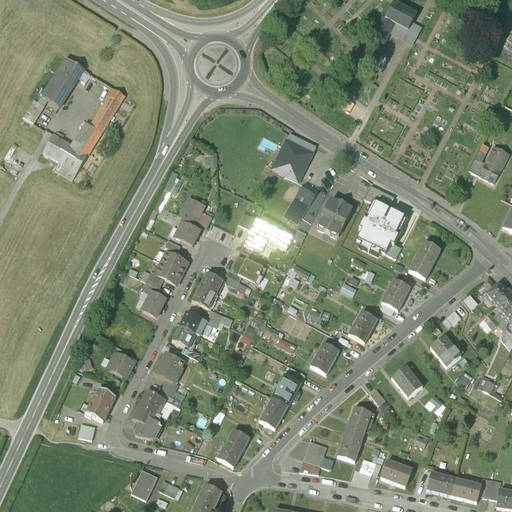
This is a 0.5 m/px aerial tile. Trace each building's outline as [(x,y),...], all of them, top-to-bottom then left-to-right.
[(416,18),(393,6),(385,19),(383,18),(359,63),(371,70),(388,37),(412,50),(422,31),(412,26),(416,18)] [(485,42),(470,35),(466,44),(480,51),(485,42)] [(82,72),(66,61),(55,78),(60,82),(72,89),(82,72)] [(72,89),(60,82),(47,103),(59,110),(72,89)] [(113,92),(89,129),(101,137),(124,99),(113,92)] [(44,109),(34,103),(23,121),(33,127),(44,109)] [(101,137),(89,129),(76,151),(88,158),(101,137)] [(76,151),(53,137),(43,155),(63,167),(58,175),(72,183),(77,176),(88,158),(76,151)] [(315,150),(289,137),(287,142),(271,172),(297,185),(298,185),(306,168),(313,155),(315,150)] [(487,151),(481,148),(468,174),(475,178),(482,165),(481,165),(487,151)] [(507,158),(492,151),(484,167),(484,166),(478,179),(493,187),(507,158)] [(270,171),(275,160),(270,158),(266,169),(270,171)] [(316,195),(303,187),(303,188),(295,201),(304,207),(308,209),(316,195)] [(371,205),(372,203),(377,205),(382,194),(371,188),(364,201),(371,205)] [(304,207),(295,201),(284,217),(297,225),(301,219),(297,217),(304,207)] [(184,213),(198,220),(203,209),(190,202),(184,213)] [(337,205),(330,202),(317,227),(324,230),(323,233),(330,236),(331,234),(337,237),(351,213),(342,208),(344,206),(338,203),(337,205)] [(389,211),(377,205),(372,203),(371,205),(359,230),(362,232),(356,243),(385,257),(390,247),(393,248),(394,247),(407,221),(391,212),(389,216),(387,215),(389,211)] [(154,205),(142,230),(147,233),(160,208),(154,205)] [(511,209),(502,231),(511,235),(511,209)] [(181,219),(184,221),(184,220),(195,225),(198,220),(184,213),(181,219)] [(247,231),(253,221),(242,216),(237,226),(247,231)] [(195,225),(184,220),(184,221),(178,233),(182,235),(179,242),(191,248),(199,234),(192,231),(195,225)] [(292,240),(253,221),(247,231),(250,233),(243,248),(261,256),(267,243),(278,248),(277,249),(285,253),(292,240)] [(295,234),(292,240),(302,245),(305,239),(295,234)] [(165,250),(177,256),(180,250),(168,244),(165,250)] [(439,253),(423,245),(408,274),(424,282),(439,253)] [(390,247),(385,257),(396,262),(401,251),(394,247),(393,248),(390,247)] [(166,255),(160,266),(181,277),(183,277),(188,266),(166,255)] [(365,268),(349,258),(346,263),(363,272),(365,268)] [(230,273),(241,279),(257,287),(265,272),(251,265),(251,266),(237,259),(230,273)] [(181,277),(160,266),(154,277),(163,281),(175,287),(178,282),(179,282),(181,277)] [(309,275),(292,267),(290,272),(307,280),(309,275)] [(230,273),(228,272),(225,278),(229,280),(239,285),(241,279),(230,273)] [(369,274),(366,283),(371,285),(374,276),(369,274)] [(145,286),(158,292),(163,281),(154,277),(150,275),(145,286)] [(222,284),(206,276),(203,281),(204,281),(199,291),(215,298),(222,284)] [(239,286),(239,285),(229,280),(225,287),(236,292),(239,286)] [(482,287),(489,294),(495,289),(487,280),(482,287)] [(409,291),(392,283),(381,306),(397,314),(409,291)] [(343,285),(340,294),(354,299),(357,290),(343,285)] [(489,294),(484,298),(493,307),(507,293),(506,294),(499,285),(495,289),(489,294)] [(140,294),(148,298),(150,295),(157,298),(160,293),(158,292),(145,286),(140,294)] [(215,298),(199,291),(195,300),(194,300),(192,304),(208,313),(215,298)] [(281,293),(277,301),(281,304),(285,296),(281,293)] [(511,304),(511,298),(507,293),(493,307),(494,307),(499,313),(501,315),(511,304)] [(157,298),(150,295),(148,298),(141,313),(155,320),(164,302),(157,298)] [(463,304),(471,314),(477,308),(469,299),(463,304)] [(511,304),(501,315),(508,323),(508,324),(511,320),(511,304)] [(460,309),(442,325),(449,333),(467,317),(460,309)] [(212,313),(208,319),(219,325),(229,329),(232,323),(223,318),(222,318),(212,313)] [(321,316),(310,313),(308,320),(319,322),(321,316)] [(501,315),(499,313),(492,319),(489,317),(483,322),(488,327),(501,315)] [(205,325),(185,315),(179,329),(195,337),(199,339),(206,326),(206,325),(205,325)] [(259,329),(264,320),(255,315),(251,325),(259,329)] [(376,324),(360,315),(347,337),(363,346),(376,324)] [(508,323),(501,315),(488,327),(492,332),(498,327),(504,333),(508,324),(508,323)] [(216,331),(219,325),(208,319),(205,325),(206,325),(206,326),(216,331)] [(511,329),(508,324),(504,333),(500,342),(510,353),(511,349),(511,329)] [(248,328),(244,336),(253,341),(257,332),(248,328)] [(195,337),(179,329),(172,344),(185,351),(192,353),(195,346),(192,345),(195,337)] [(279,335),(268,329),(266,333),(277,339),(279,335)] [(281,340),(276,348),(292,356),(297,348),(281,340)] [(460,360),(444,340),(429,351),(445,371),(460,360)] [(338,356),(322,347),(309,370),(325,378),(338,356)] [(114,356),(126,362),(128,356),(112,348),(110,353),(114,356)] [(192,353),(185,351),(183,355),(199,363),(201,358),(192,353)] [(166,355),(162,363),(160,363),(157,369),(158,370),(155,377),(166,383),(173,386),(173,385),(184,365),(166,355)] [(126,362),(114,356),(110,364),(112,365),(109,372),(107,370),(107,371),(125,381),(130,370),(132,366),(133,366),(133,365),(126,362)] [(305,379),(289,370),(285,377),(301,386),(305,379)] [(421,390),(405,370),(391,382),(407,402),(421,390)] [(256,381),(238,372),(235,377),(253,387),(256,381)] [(498,376),(493,374),(489,382),(483,379),(477,390),(488,396),(498,376)] [(503,378),(498,376),(488,396),(500,403),(502,398),(495,394),(503,378)] [(300,388),(283,379),(271,402),(287,411),(290,405),(291,406),(295,405),(298,398),(297,395),(296,394),(300,388)] [(188,392),(173,385),(173,386),(166,383),(160,394),(163,395),(182,404),(188,392)] [(115,400),(97,391),(84,417),(90,421),(91,419),(102,425),(115,400)] [(248,398),(236,392),(234,398),(245,403),(248,398)] [(384,404),(375,393),(370,398),(378,409),(384,404)] [(160,400),(147,394),(140,408),(156,416),(159,409),(162,410),(165,403),(160,400)] [(163,395),(160,400),(165,403),(162,410),(171,415),(175,408),(179,410),(182,404),(163,395)] [(287,411),(271,402),(259,424),(275,433),(287,411)] [(156,416),(140,408),(133,422),(140,426),(134,437),(137,439),(153,443),(160,430),(159,426),(152,422),(156,416)] [(225,413),(220,411),(215,423),(220,425),(225,413)] [(370,417),(353,411),(345,436),(362,441),(370,417)] [(210,422),(202,417),(199,422),(208,427),(210,422)] [(94,430),(81,427),(78,440),(92,443),(94,430)] [(248,442),(231,433),(217,462),(233,471),(248,442)] [(362,441),(345,436),(337,460),(354,466),(362,441)] [(326,451),(309,445),(303,464),(320,469),(326,451)] [(383,462),(377,460),(371,477),(377,479),(383,462)] [(411,473),(387,464),(380,481),(405,490),(411,473)] [(157,481),(142,474),(131,497),(146,505),(157,481)] [(455,482),(431,476),(426,493),(451,500),(455,482)] [(480,489),(455,482),(451,500),(476,506),(477,500),(480,489)] [(488,502),(492,484),(482,482),(480,489),(477,500),(488,502)] [(163,484),(159,494),(174,502),(179,492),(163,484)] [(500,485),(492,484),(488,502),(497,504),(499,493),(500,485)] [(193,511),(212,511),(221,495),(204,488),(193,511)] [(511,511),(511,494),(499,493),(497,504),(496,511),(503,511),(511,511)]
